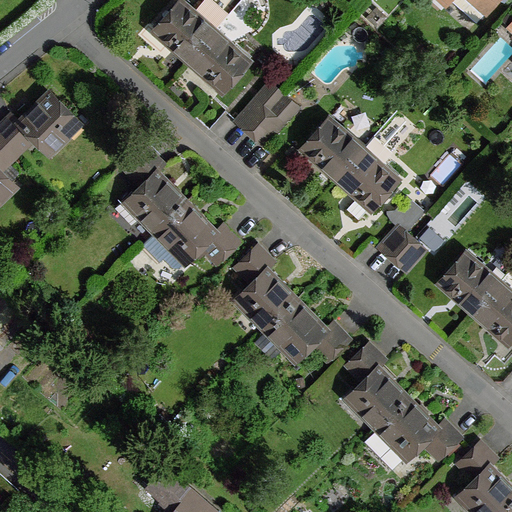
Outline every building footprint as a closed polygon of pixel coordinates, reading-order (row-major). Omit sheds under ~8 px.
[(472,0),(452,0),(478,22),(487,13),(475,2),(472,0)] [(497,0),(477,0),(475,2),(487,13),(497,0)] [(216,30),(182,1),(156,29),(190,59),(216,30)] [(250,60),(216,30),(190,59),(224,90),(250,60)] [(511,40),(504,35),(481,68),(494,77),(511,51),(511,40)] [(272,81),(238,120),(251,132),(286,93),(272,81)] [(51,92),(21,121),(36,137),(51,152),(69,133),(62,126),(73,115),(51,92)] [(299,105),(286,93),(251,132),(265,144),(299,105)] [(36,137),(21,121),(13,113),(0,126),(0,134),(18,154),(36,137)] [(330,118),(305,146),(339,177),(364,148),(330,118)] [(18,154),(0,134),(0,168),(2,170),(18,154)] [(143,186),(158,171),(166,163),(149,146),(126,169),(143,186)] [(398,178),(364,148),(339,177),(373,207),(398,178)] [(2,170),(0,168),(0,201),(16,185),(2,170)] [(143,186),(135,193),(146,205),(139,212),(142,215),(157,231),(188,201),(158,171),(143,186)] [(146,205),(135,193),(133,191),(117,206),(133,223),(142,215),(139,212),(146,205)] [(217,231),(188,201),(157,231),(144,244),(161,261),(165,257),(174,267),(180,267),(196,251),(202,257),(207,251),(202,246),(217,231)] [(224,223),(217,231),(202,246),(207,251),(218,263),(235,247),(242,240),(224,223)] [(413,237),(399,224),(380,247),(395,259),(413,237)] [(427,249),(413,237),(395,259),(408,271),(427,249)] [(253,284),(269,268),(276,261),(259,244),(244,258),(236,267),(253,284)] [(467,252),(442,281),(476,311),(501,283),(467,252)] [(253,284),(245,292),(256,303),(250,310),(268,328),(298,299),(269,268),(253,284)] [(511,339),(511,291),(501,283),(476,311),(510,342),(511,339)] [(2,296),(19,312),(25,304),(8,289),(2,296)] [(0,350),(25,322),(16,315),(19,312),(2,296),(0,298),(0,350)] [(327,328),(298,299),(268,328),(286,347),(293,340),(304,351),(312,344),(327,328)] [(335,320),(327,328),(312,344),(329,361),(346,344),(352,338),(335,320)] [(39,333),(28,324),(10,345),(21,354),(39,333)] [(364,382),(379,367),(387,359),(371,342),(356,356),(348,364),(364,382)] [(364,382),(356,389),(368,401),(360,407),(379,426),(409,396),(379,367),(364,382)] [(438,426),(409,396),(379,426),(366,439),(395,467),(414,448),(416,450),(424,442),(438,426)] [(446,419),(438,426),(424,442),(440,459),(456,443),(463,436),(446,419)] [(459,463),(476,480),(491,465),(499,457),(482,440),(466,455),(459,463)] [(476,480),(468,488),(479,499),(472,506),(477,511),(502,511),(511,503),(511,486),(491,465),(476,480)] [(218,511),(167,468),(150,486),(177,510),(174,511),(218,511)] [(511,511),(511,503),(502,511),(511,511)]
